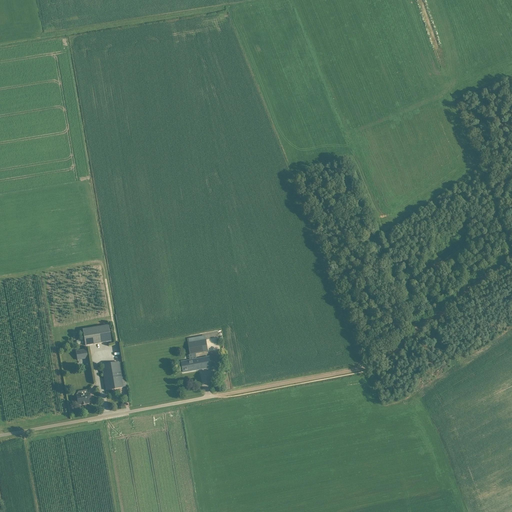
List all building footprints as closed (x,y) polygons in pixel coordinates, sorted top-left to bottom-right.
[(82,329),(85,346),(111,342),(108,325),(82,329)] [(182,354),(190,353),(190,355),(208,351),(206,339),(188,343),(188,344),(180,346),(182,354)] [(88,358),(86,350),(76,351),(78,360),(88,358)] [(182,362),(183,367),(183,372),(211,367),(209,357),(195,360),(195,357),(189,358),(190,361),(182,362)] [(102,365),(106,385),(106,390),(123,387),(118,362),(102,365)] [(76,394),(76,395),(77,398),(76,399),(76,402),(77,402),(78,405),(82,404),(82,405),(85,404),(89,403),(88,397),(90,397),(90,393),(87,394),(87,390),(78,391),(76,394)]
